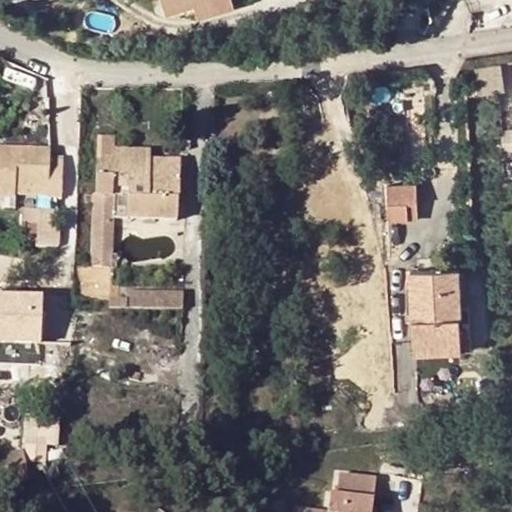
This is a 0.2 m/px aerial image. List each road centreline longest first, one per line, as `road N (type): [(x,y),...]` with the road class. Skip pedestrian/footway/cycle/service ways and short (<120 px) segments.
road 1 (residential): [(0,32),(36,58),(132,78),(403,52),(511,33)]
road 2 (unknown): [(74,66),(68,252),(46,263),(0,261)]
road 3 (unknown): [(233,68),(240,296)]
road 4 (unknown): [(446,183),(431,0)]
